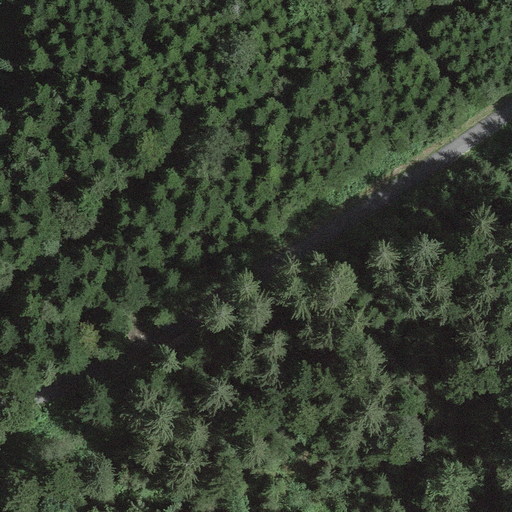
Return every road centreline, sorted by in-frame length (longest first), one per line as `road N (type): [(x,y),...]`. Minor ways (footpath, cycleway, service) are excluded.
road 1 (track): [(0,414),(59,394),(116,361),(511,108)]
road 2 (track): [(4,0),(23,91),(0,168)]
